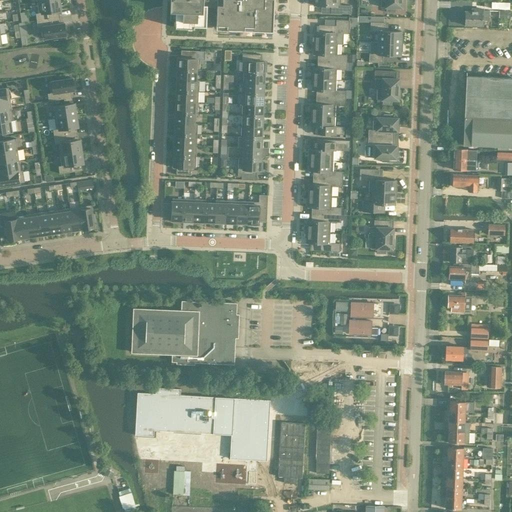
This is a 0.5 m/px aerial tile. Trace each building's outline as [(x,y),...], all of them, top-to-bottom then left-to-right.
[(39,13),(36,14),(37,21),(60,17),(59,11),(61,10),(59,1),(59,0),(51,0),(37,2),(38,4),(39,13)] [(172,0),(172,10),(176,11),(176,20),(176,26),(175,28),(194,28),(194,26),(206,26),(207,6),(217,7),(216,27),(216,29),(218,29),(273,31),(273,29),(274,0),(172,0)] [(340,5),(340,0),(312,0),(313,0),(314,1),(314,5),(331,5),(331,13),(350,14),(351,5),(340,5)] [(403,6),(402,0),(380,0),(380,7),(386,7),(386,11),(394,12),(395,7),(402,7),(402,6),(403,6)] [(483,26),(483,21),(489,21),(490,10),(484,10),(484,9),(474,8),(474,11),(465,11),(465,25),(483,26)] [(60,17),(37,21),(37,23),(38,27),(41,27),(43,39),(51,38),(51,40),(60,39),(60,36),(67,35),(65,22),(61,23),(60,20),(60,17)] [(315,32),(314,43),(337,44),(343,44),(343,33),(348,34),(349,27),(357,27),(357,18),(349,17),(349,20),(336,20),(336,25),(319,25),(318,32),(315,32)] [(370,22),(370,31),(375,31),(375,42),(402,43),(402,35),(401,35),(401,31),(384,31),(384,22),(371,22),(370,22)] [(369,53),(369,62),(383,62),(383,54),(400,55),(400,51),(401,51),(402,43),(375,42),(372,42),(371,53),(369,53)] [(318,54),(317,61),(347,62),(347,55),(337,54),(337,44),(314,43),(314,54),(318,54)] [(177,58),(176,65),(177,65),(177,69),(199,70),(200,59),(205,59),(205,51),(204,51),(195,51),(181,50),(181,58),(177,58)] [(242,54),(242,71),(264,72),(264,68),(266,68),(266,61),(261,61),(261,55),(242,54)] [(313,68),(313,79),(336,80),(336,69),(347,70),(347,62),(317,61),(317,68),(313,68)] [(177,69),(177,80),(198,81),(198,80),(196,80),(196,70),(199,70),(177,69)] [(374,78),(374,89),(377,89),(377,99),(382,99),(382,104),(391,104),(391,100),(398,100),(398,98),(399,98),(400,90),(399,90),(399,79),(396,78),(396,71),(374,70),(374,78)] [(244,72),(243,82),(264,83),(264,72),(242,71),(242,72),(244,72)] [(511,77),(467,76),(463,144),(511,146),(511,77)] [(51,93),(48,93),(49,100),(72,97),(71,91),(75,90),(73,78),(49,82),(51,93)] [(316,90),(316,97),(345,98),(346,91),(336,90),(336,80),(313,79),(313,90),(316,90)] [(177,80),(176,91),(198,92),(198,81),(177,80)] [(243,82),(243,93),(263,94),(264,83),(243,82)] [(0,100),(10,99),(8,88),(0,88),(0,100)] [(176,91),(176,102),(198,102),(198,92),(176,91)] [(243,93),(242,104),(263,105),(263,94),(243,93)] [(72,97),(49,100),(49,101),(64,99),(65,105),(53,107),(55,118),(77,115),(75,103),(73,104),(72,97)] [(312,104),(312,115),(335,116),(335,105),(345,106),(345,98),(316,97),(316,104),(312,104)] [(0,100),(0,111),(12,109),(10,99),(0,100)] [(176,102),(176,112),(197,113),(198,102),(176,102)] [(242,104),(242,115),(263,116),(263,105),(242,104)] [(0,111),(0,122),(13,120),(12,109),(0,111)] [(176,112),(175,123),(197,124),(194,123),(194,113),(197,114),(197,113),(176,112)] [(368,129),(368,137),(393,138),(394,131),(397,131),(397,118),(391,118),(391,114),(383,113),(383,117),(373,117),(373,129),(368,129)] [(56,129),(53,130),(54,137),(77,134),(76,127),(78,127),(77,115),(55,118),(56,129)] [(242,115),(241,126),(262,126),(263,116),(242,115)] [(334,126),(335,116),(312,115),(311,126),(315,126),(315,133),(344,134),(344,127),(334,126)] [(35,131),(33,118),(26,119),(28,132),(35,131)] [(13,121),(13,120),(0,122),(0,133),(12,132),(10,121),(13,121)] [(175,123),(175,134),(196,135),(197,124),(175,123)] [(241,126),(241,136),(244,136),(262,137),(262,126),(241,126)] [(77,134),(54,137),(55,144),(58,144),(60,155),(82,152),(80,140),(80,139),(78,140),(77,134)] [(175,134),(174,145),(196,146),(196,135),(175,134)] [(244,137),(244,147),(261,148),(262,137),(244,136),(241,136),(241,137),(244,137)] [(393,145),(393,138),(368,137),(368,145),(372,145),(371,157),(382,158),(381,162),(389,162),(389,158),(396,158),(396,145),(393,145)] [(0,141),(0,152),(18,150),(16,139),(0,141)] [(310,148),(310,160),(333,160),(333,150),(343,150),(349,151),(349,140),(344,140),(317,139),(317,142),(314,141),(314,149),(310,148)] [(174,145),(174,155),(195,156),(196,146),(174,145)] [(238,158),(261,159),(261,148),(244,147),(243,158),(238,158)] [(454,155),(454,159),(479,160),(479,150),(467,149),(467,148),(454,148),(453,155),(454,155)] [(0,152),(0,163),(19,160),(18,150),(0,152)] [(511,150),(497,150),(497,160),(502,160),(508,160),(511,160),(511,150)] [(61,166),(59,166),(60,173),(83,170),(82,163),(83,163),(82,152),(60,155),(61,166)] [(195,168),(195,156),(174,155),(174,159),(173,159),(172,167),(176,167),(176,175),(190,175),(190,167),(195,168)] [(238,176),(241,176),(241,179),(256,180),(256,170),(262,170),(262,163),(261,163),(261,159),(238,158),(238,176)] [(479,160),(454,159),(454,162),(453,162),(453,170),(468,171),(478,171),(479,160)] [(0,163),(0,174),(23,171),(23,170),(21,171),(19,160),(0,163)] [(313,171),(313,178),(342,179),(343,171),(332,171),(333,160),(310,160),(309,171),(313,171)] [(369,180),(369,191),(396,192),(396,184),(395,184),(395,180),(378,179),(379,169),(360,168),(359,179),(369,180)] [(24,182),(23,171),(0,174),(0,182),(0,186),(24,182)] [(452,186),(468,187),(468,191),(478,191),(478,175),(453,174),(452,186)] [(501,198),(511,198),(511,190),(509,190),(510,178),(497,177),(496,191),(502,191),(501,198)] [(309,184),(309,196),(332,196),(332,186),(342,186),(342,179),(313,178),(313,185),(309,184)] [(363,211),(377,211),(383,212),(383,211),(381,211),(381,203),(394,204),(394,200),(396,200),(396,192),(369,191),(372,191),(372,202),(363,202),(363,211)] [(249,201),(248,223),(251,223),(251,225),(259,225),(259,221),(267,221),(268,195),(259,195),(259,202),(249,201)] [(309,196),(308,207),(312,207),(312,214),(341,215),(341,207),(331,207),(332,196),(309,196)] [(164,203),(164,217),(171,217),(171,221),(179,222),(179,221),(182,221),(183,199),(172,198),(172,203),(164,203)] [(183,199),(182,221),(193,221),(194,199),(183,199)] [(194,199),(193,221),(204,222),(205,200),(194,199)] [(205,200),(204,222),(215,222),(216,200),(215,200),(215,203),(205,203),(206,200),(205,200)] [(216,200),(215,222),(226,222),(227,201),(216,200)] [(227,201),(226,222),(237,223),(238,201),(227,201)] [(238,201),(237,223),(248,223),(249,201),(238,201)] [(91,205),(81,207),(84,229),(94,227),(91,205)] [(81,207),(70,208),(73,230),(84,229),(81,207)] [(70,208),(59,210),(62,232),(73,230),(70,208)] [(59,210),(48,212),(51,233),(62,232),(59,210)] [(48,212),(38,213),(41,235),(51,233),(48,212)] [(38,213),(27,215),(30,236),(41,235),(38,213)] [(308,220),(307,231),(330,232),(331,222),(341,222),(341,215),(312,214),(311,221),(308,220)] [(27,215),(16,216),(19,238),(30,236),(27,215)] [(16,219),(6,221),(8,239),(19,238),(16,216),(16,219)] [(394,247),(394,239),(393,239),(393,227),(390,227),(390,220),(374,220),(374,227),(368,227),(368,238),(371,238),(371,248),(377,248),(377,253),(385,253),(385,249),(393,249),(393,247),(394,247)] [(488,235),(505,235),(505,225),(488,224),(488,235)] [(450,242),(467,242),(472,243),(473,229),(453,229),(453,232),(451,232),(450,242)] [(310,243),(310,250),(340,251),(340,243),(330,243),(330,232),(307,231),(307,243),(310,243)] [(449,262),(466,262),(469,263),(470,255),(466,255),(466,249),(462,249),(462,247),(450,246),(449,262)] [(449,278),(465,279),(465,281),(476,281),(476,268),(453,266),(449,266),(449,278)] [(496,294),(495,306),(503,306),(503,298),(503,295),(496,294)] [(448,295),(448,307),(451,307),(451,312),(464,312),(471,313),(471,296),(464,296),(448,295)] [(134,308),(132,352),(164,353),(172,354),(172,362),(176,362),(176,364),(195,365),(195,363),(228,364),(229,343),(235,343),(235,338),(238,338),(239,314),(236,314),(237,303),(182,301),(181,309),(181,311),(134,308)] [(336,301),(335,311),(347,311),(348,302),(336,301)] [(351,316),(373,317),(373,303),(351,302),(351,316)] [(335,313),(334,323),(335,323),(340,324),(346,324),(346,322),(347,314),(340,314),(335,314),(335,313)] [(350,320),(349,334),(371,335),(371,334),(377,334),(378,328),(371,328),(372,321),(350,320)] [(488,338),(489,328),(471,327),(470,337),(488,338)] [(470,338),(470,351),(488,351),(488,339),(470,338)] [(463,346),(446,346),(446,359),(463,360),(463,352),(468,352),(468,347),(463,347),(463,346)] [(490,366),(489,381),(489,387),(501,388),(502,381),(502,366),(490,366)] [(445,371),(445,384),(459,384),(461,385),(462,385),(463,372),(445,371)] [(138,393),(135,435),(154,436),(154,430),(231,435),(230,459),(266,461),(270,401),(180,395),(180,389),(156,388),(155,394),(138,393)] [(450,401),(450,412),(466,412),(473,413),(474,402),(450,401)] [(450,412),(449,421),(465,422),(466,412),(450,412)] [(449,421),(449,431),(469,432),(470,422),(465,422),(449,421)] [(296,477),(301,477),(305,424),(281,422),(277,476),(284,477),(284,482),(295,483),(296,477)] [(317,424),(316,473),(328,473),(328,472),(329,460),(330,424),(317,424)] [(449,431),(449,442),(469,443),(469,432),(449,431)] [(448,446),(448,457),(464,458),(464,447),(448,446)] [(482,448),(482,459),(486,459),(492,459),(492,448),(482,448)] [(448,457),(447,467),(463,468),(464,458),(448,457)] [(202,464),(202,471),(215,472),(215,464),(202,464)] [(174,471),(174,494),(183,494),(184,471),(184,467),(176,467),(176,471),(174,471)] [(447,467),(447,477),(463,478),(463,468),(447,467)] [(447,477),(446,488),(462,488),(463,478),(447,477)] [(328,489),(329,479),(308,479),(308,489),(328,489)] [(446,488),(446,498),(462,499),(462,488),(446,488)] [(446,498),(445,509),(461,509),(462,499),(446,498)]
